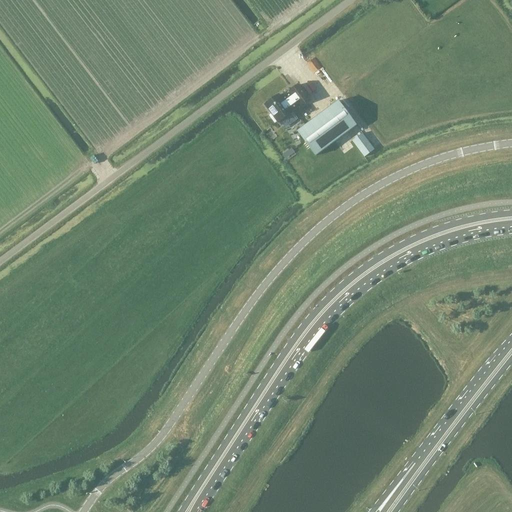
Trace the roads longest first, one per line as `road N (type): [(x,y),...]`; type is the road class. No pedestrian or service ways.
road 1 (unclassified): [(511,143),(411,168),(332,215),(251,300),(159,437),(82,511)]
road 2 (primary): [(511,212),(429,232),(340,287),(302,325),(181,511)]
road 3 (primary): [(195,511),(295,357),(339,304),(415,252),(511,226)]
road 4 (unclassified): [(0,260),(350,0)]
road 5 (primary): [(394,511),(511,357)]
road 6 (primary): [(511,342),(416,464)]
